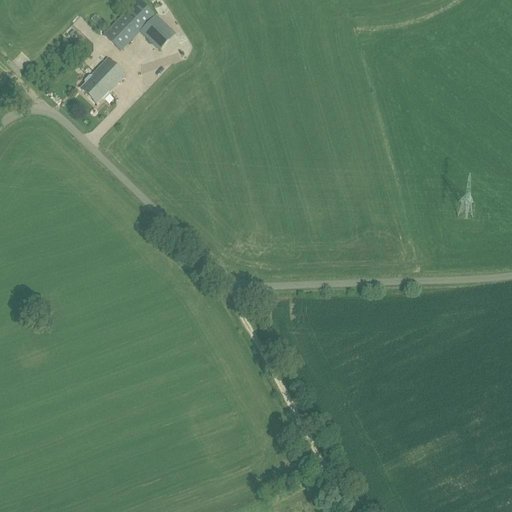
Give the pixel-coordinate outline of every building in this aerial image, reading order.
[(121,51),(150,21),(152,19),(148,16),(139,25),(128,15),(126,12),(104,35),(121,51)] [(152,19),(140,31),(159,49),(173,35),(154,17),(152,19)] [(81,89),(97,104),(108,93),(109,94),(125,76),(107,59),(96,71),(90,65),(83,72),(89,76),(85,81),(85,82),(86,83),(81,89)] [(182,71),(147,82),(150,93),(185,82),(182,71)] [(137,113),(190,96),(185,83),(151,94),(152,100),(134,106),(137,113)] [(141,124),(193,108),(190,97),(138,114),(141,124)]
